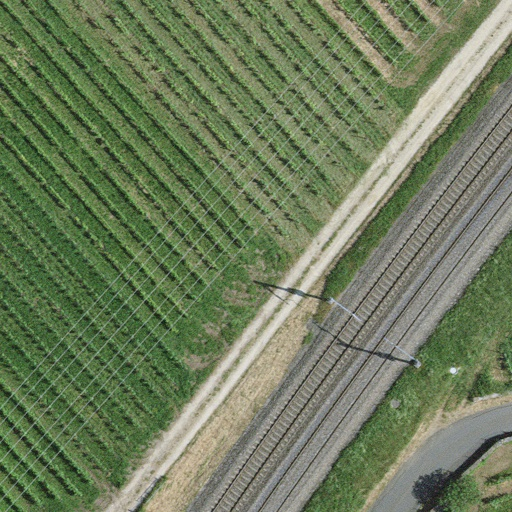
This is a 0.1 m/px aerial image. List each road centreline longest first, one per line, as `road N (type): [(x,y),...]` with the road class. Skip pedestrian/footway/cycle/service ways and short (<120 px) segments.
road 1 (track): [(125,511),(511,27)]
road 2 (residential): [(511,417),(466,432),(396,511)]
